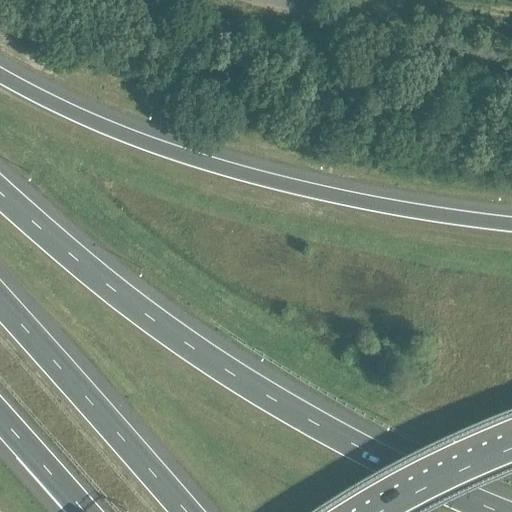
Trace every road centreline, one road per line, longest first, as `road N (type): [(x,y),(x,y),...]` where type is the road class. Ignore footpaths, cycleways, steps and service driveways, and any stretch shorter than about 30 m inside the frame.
road 1 (motorway): [(500,511),(375,453),(183,337),(0,180)]
road 2 (motorway): [(511,223),(237,172),(120,136),(0,75)]
road 3 (motorway): [(184,511),(0,304)]
road 4 (unclassified): [(248,0),(388,38),(511,57)]
road 5 (motorway): [(511,442),(372,511)]
